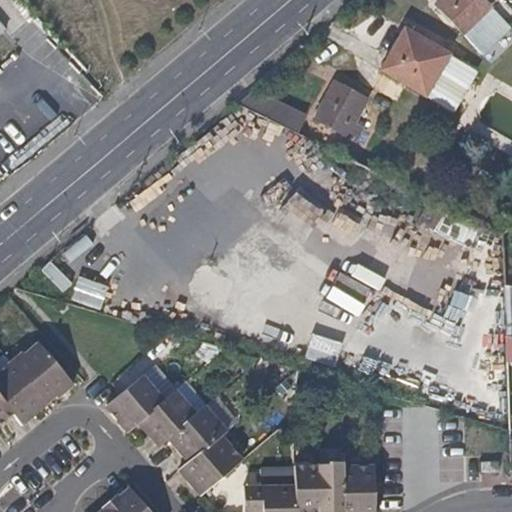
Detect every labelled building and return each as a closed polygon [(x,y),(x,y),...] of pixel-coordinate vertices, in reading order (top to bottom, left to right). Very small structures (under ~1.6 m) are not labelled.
[(483,0),(437,0),(433,5),(461,36),(490,7),(483,0)] [(477,73),(403,28),(379,70),(452,113),(477,73)] [(366,100),(332,81),(312,118),(355,142),(362,128),(354,123),(366,100)] [(254,89),(236,105),(296,135),(305,115),(254,89)] [(191,198),(154,217),(159,227),(196,208),(191,198)] [(511,229),(509,229),(500,236),(503,286),(511,287),(511,229)] [(55,262),(46,270),(65,292),(74,284),(55,262)] [(421,270),(405,285),(430,309),(445,294),(421,270)] [(217,297),(249,285),(245,274),(213,285),(217,297)] [(35,342),(11,363),(45,403),(55,395),(56,396),(71,383),(35,342)] [(11,363),(0,373),(0,398),(11,412),(21,423),(45,403),(11,363)] [(162,401),(141,376),(106,405),(128,431),(137,423),(162,401)] [(173,392),(162,401),(137,423),(157,447),(167,439),(193,417),(173,392)] [(0,422),(11,412),(0,398),(0,422)] [(202,409),(193,417),(167,439),(187,464),(218,437),(222,433),(202,409)] [(238,461),(218,437),(187,464),(178,471),(199,495),(204,490),(238,461)] [(499,462),(482,462),(482,484),(498,484),(499,462)] [(340,465),(317,466),(318,511),(341,511),(340,470),(340,465)] [(318,511),(317,466),(293,466),(293,485),(294,511),(318,511)] [(373,469),(340,470),(341,511),(373,511),(373,487),(373,469)] [(294,511),(293,485),(242,486),(243,511),(294,511)] [(99,506),(101,508),(104,511),(147,511),(126,488),(116,496),(115,495),(99,506)]
